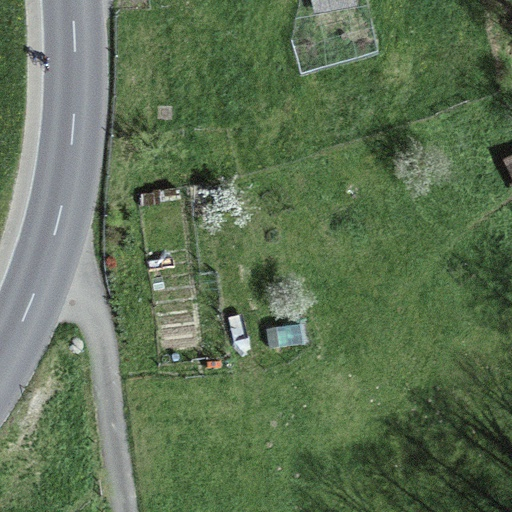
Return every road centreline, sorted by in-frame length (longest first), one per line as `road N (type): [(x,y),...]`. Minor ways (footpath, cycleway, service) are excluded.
road 1 (unclassified): [(58,219),(91,302),(127,511)]
road 2 (secondary): [(58,219),(71,139),(72,0)]
road 3 (secondary): [(0,365),(58,219)]
